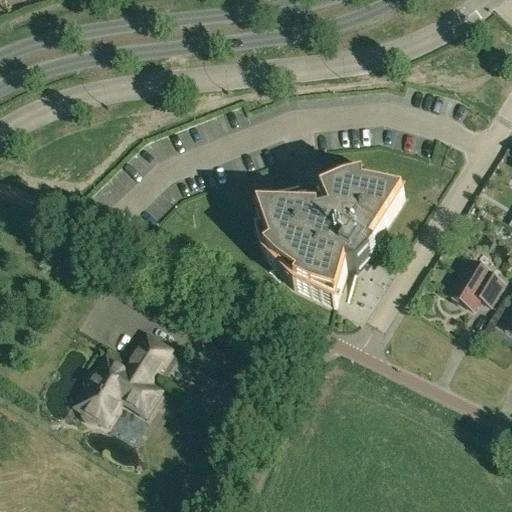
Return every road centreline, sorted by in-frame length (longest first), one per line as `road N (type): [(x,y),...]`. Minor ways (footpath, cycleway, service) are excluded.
road 1 (tertiary): [(0,88),(66,64),(322,31),(400,0)]
road 2 (residential): [(357,356),(44,209)]
road 3 (tertiary): [(325,0),(48,38),(0,59)]
road 4 (residential): [(357,356),(511,110)]
road 5 (residential): [(511,430),(357,356)]
